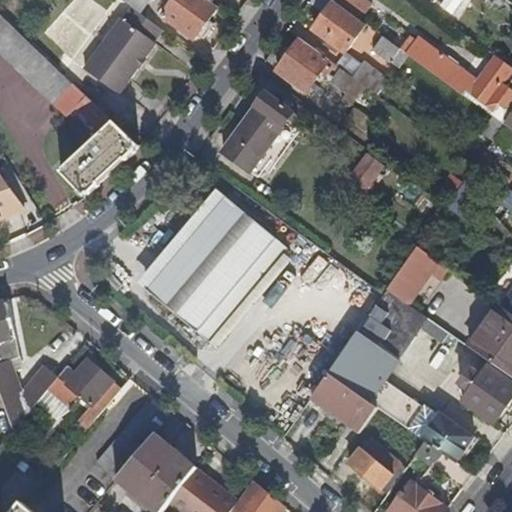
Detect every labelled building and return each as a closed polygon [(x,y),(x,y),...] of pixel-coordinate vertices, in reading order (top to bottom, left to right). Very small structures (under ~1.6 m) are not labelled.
[(121,0),(131,7),(139,13),(148,0),(121,0)] [(194,40),(217,7),(207,0),(174,0),(162,16),(194,40)] [(362,0),(331,0),(333,2),(360,21),(370,6),(362,0)] [(345,53),(366,25),(360,21),(333,2),(313,30),(326,40),(338,49),(345,53)] [(131,7),(103,46),(136,72),(166,32),(139,13),(131,7)] [(69,117),(78,108),(87,98),(0,14),(0,51),(54,105),(56,104),(69,117)] [(390,63),(400,50),(382,37),(372,51),(390,63)] [(306,93),(330,61),(300,39),(276,72),(306,93)] [(338,49),(326,40),(323,44),(335,53),(338,49)] [(417,40),(407,55),(493,117),(504,125),(511,112),(511,69),(496,58),(477,85),(471,81),(473,79),(440,55),(438,58),(421,46),(423,44),(417,40)] [(119,95),(136,72),(103,46),(85,70),(119,95)] [(364,63),(353,78),(366,87),(377,95),(388,81),(364,63)] [(356,100),(366,87),(353,78),(341,69),(334,78),(333,83),(356,100)] [(258,106),(245,124),(272,143),(289,121),(291,123),(296,116),(267,94),(264,97),(262,97),(257,103),(258,106)] [(113,124),(87,98),(78,108),(98,128),(102,123),(108,129),(113,124)] [(54,215),(70,206),(52,171),(55,170),(21,103),(1,113),(54,215)] [(481,134),(492,142),(504,125),(493,117),(481,134)] [(94,132),(100,137),(108,129),(102,123),(98,128),(94,132)] [(138,148),(113,124),(108,129),(100,137),(61,176),(85,200),(86,201),(137,149),(138,148)] [(250,171),(272,143),(245,124),(224,151),(250,171)] [(497,158),(511,137),(511,130),(504,125),(492,142),(486,150),(497,158)] [(486,174),(497,158),(486,150),(475,166),(486,174)] [(367,156),(351,178),(367,190),(383,168),(367,156)] [(501,197),(507,189),(486,174),(475,166),(469,174),(501,197)] [(0,223),(28,215),(0,172),(0,223)] [(480,195),(463,183),(446,207),(463,219),(480,195)] [(225,196),(292,246),(301,236),(233,186),(225,196)] [(292,246),(225,196),(145,289),(210,344),(233,316),(239,309),(263,280),(292,246)] [(360,232),(349,243),(362,254),(372,242),(360,232)] [(479,309),(487,297),(417,248),(388,289),(404,301),(428,268),(442,278),(440,281),(479,309)] [(398,360),(428,318),(404,301),(388,289),(383,296),(371,313),(358,332),(398,360)] [(511,315),(511,294),(502,308),(511,315)] [(17,355),(5,300),(0,300),(0,396),(13,432),(38,403),(49,389),(58,379),(44,368),(21,395),(7,358),(17,355)] [(304,392),(312,398),(329,374),(358,332),(371,313),(355,303),(305,378),(295,370),(299,365),(292,359),(266,388),(291,409),(304,392)] [(511,377),(511,315),(502,308),(499,306),(471,348),(511,377)] [(384,382),(399,360),(398,360),(358,332),(329,374),(369,402),(384,382)] [(49,389),(73,410),(82,400),(90,407),(86,411),(88,413),(78,425),(85,432),(121,390),(86,360),(76,371),(69,366),(58,379),(49,389)] [(511,383),(489,367),(481,379),(470,370),(463,380),(469,384),(467,389),(472,392),(465,403),(495,424),(511,400),(511,383)] [(312,398),(361,433),(370,421),(379,409),(369,402),(329,374),(312,398)] [(404,427),(420,404),(384,382),(369,402),(379,409),(397,422),(404,427)] [(58,419),(73,410),(49,389),(38,403),(58,419)] [(422,440),(439,415),(421,402),(420,404),(404,427),(422,440)] [(94,465),(114,482),(116,480),(155,434),(166,422),(146,404),(94,465)] [(388,434),(397,422),(379,409),(370,421),(388,434)] [(440,414),(439,415),(422,440),(426,442),(457,464),(475,438),(440,414)] [(116,480),(155,511),(163,511),(171,502),(196,470),(197,468),(155,434),(116,480)] [(373,484),(387,495),(405,470),(370,441),(350,465),(373,484)] [(462,490),(473,475),(457,464),(426,442),(415,457),(406,468),(411,472),(419,460),(462,490)] [(232,511),(238,504),(196,470),(171,502),(183,511),(232,511)] [(283,511),(285,510),(253,483),(234,511),(283,511)] [(373,511),(387,495),(373,484),(359,503),(369,511),(373,511)] [(391,511),(445,511),(448,510),(412,484),(391,511)]
